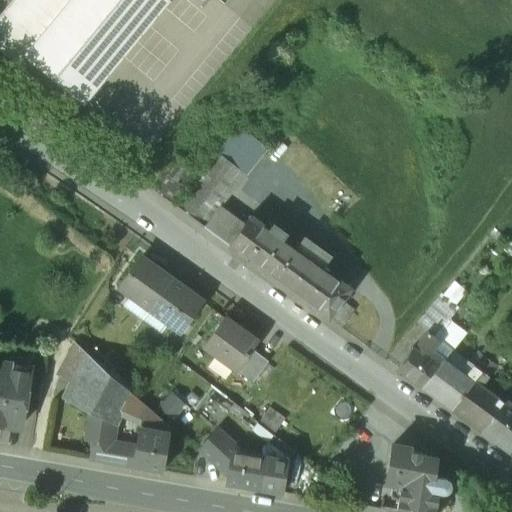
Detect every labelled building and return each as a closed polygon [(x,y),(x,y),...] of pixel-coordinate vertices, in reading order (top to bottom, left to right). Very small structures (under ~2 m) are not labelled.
[(13,0),(0,16),(0,51),(0,52),(17,65),(24,57),(23,57),(69,0),(13,0)] [(69,0),(23,57),(24,57),(64,90),(82,105),(83,105),(168,1),(169,1),(167,0),(69,0)] [(64,90),(56,99),(74,115),(82,105),(64,90)] [(239,128),(175,209),(204,230),(220,209),(221,210),(267,150),(239,128)] [(221,210),(220,209),(204,230),(229,248),(244,227),(221,210)] [(268,232),(250,219),(244,227),(229,248),(261,271),(282,242),(285,237),(272,227),(268,232)] [(331,259),(304,239),(295,251),(310,262),(322,271),(331,259)] [(295,251),(282,242),(261,271),(288,291),(310,262),(295,251)] [(171,281),(140,259),(118,290),(149,311),(171,281)] [(322,271),(310,262),(288,291),(329,321),(342,303),(350,291),(322,271)] [(201,303),(171,281),(149,311),(180,333),(201,303)] [(342,303),(329,321),(341,330),(354,312),(342,303)] [(258,344),(224,319),(204,349),(238,372),(252,352),(258,344)] [(465,335),(447,322),(440,333),(457,345),(465,335)] [(457,345),(440,333),(435,339),(441,343),(427,360),(438,368),(444,361),(457,345)] [(428,335),(398,371),(422,388),(438,368),(427,360),(441,343),(435,339),(428,335)] [(89,358),(74,344),(71,347),(56,377),(74,386),(89,358)] [(252,352),(238,372),(254,384),(268,364),(252,352)] [(490,361),(480,354),(471,366),(474,368),(467,377),(473,382),(490,361)] [(127,391),(89,358),(74,386),(65,401),(89,413),(85,441),(91,442),(91,441),(109,444),(112,425),(111,424),(119,410),(127,391)] [(438,368),(422,388),(451,409),(473,382),(467,377),(444,361),(438,368)] [(499,368),(490,361),(473,382),(480,387),(487,378),(490,380),(499,368)] [(0,426),(2,427),(2,425),(20,428),(25,397),(29,373),(30,367),(4,363),(0,365),(0,426)] [(43,375),(29,373),(25,397),(38,399),(38,398),(39,398),(43,375)] [(480,387),(473,382),(451,409),(483,432),(505,405),(480,387)] [(170,428),(127,391),(119,410),(140,420),(138,430),(168,436),(170,428)] [(505,405),(483,432),(510,452),(511,449),(511,407),(507,403),(505,405)] [(217,431),(210,425),(206,430),(213,436),(217,431)] [(168,436),(138,430),(134,449),(131,467),(161,473),(168,436)] [(244,455),(217,431),(213,436),(199,451),(238,486),(244,455)] [(109,444),(91,441),(91,442),(88,460),(131,467),(134,449),(109,444)] [(423,455),(411,453),(411,450),(393,446),(389,470),(396,471),(394,484),(403,486),(397,511),(435,511),(438,493),(441,494),(443,493),(445,492),(447,490),(448,487),(447,484),(446,482),(444,480),(432,478),(436,460),(423,458),(423,455)] [(265,458),(244,455),(238,486),(260,490),(265,458)] [(287,462),(265,458),(260,490),(282,494),(287,462)]
